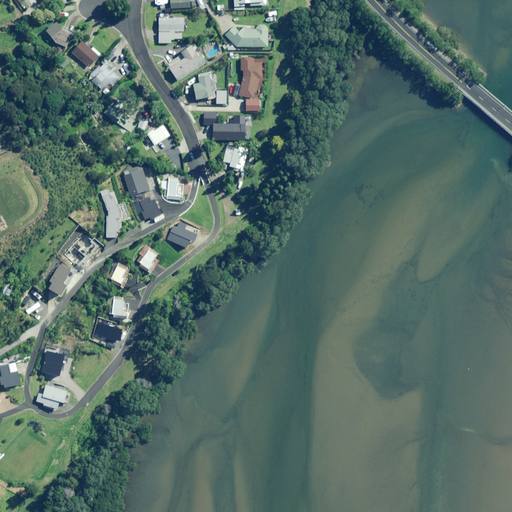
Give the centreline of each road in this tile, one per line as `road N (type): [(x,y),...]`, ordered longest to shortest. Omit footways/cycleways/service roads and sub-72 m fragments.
road 1 (secondary): [(375,0),(511,124)]
road 2 (residential): [(198,162),(189,129),(138,46),(135,0)]
